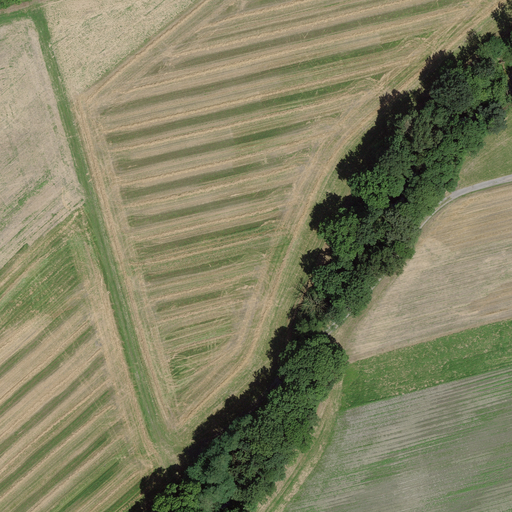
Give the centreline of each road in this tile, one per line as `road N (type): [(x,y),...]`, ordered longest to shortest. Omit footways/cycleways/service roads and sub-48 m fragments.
road 1 (track): [(207,449),(159,443),(50,50),(33,13),(0,14)]
road 2 (track): [(140,511),(339,321),(436,207),(511,177)]
